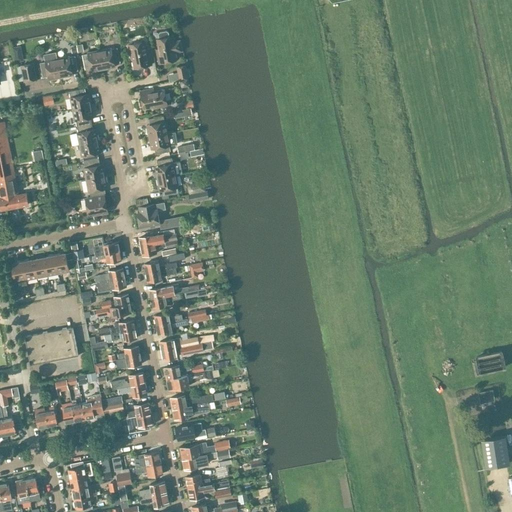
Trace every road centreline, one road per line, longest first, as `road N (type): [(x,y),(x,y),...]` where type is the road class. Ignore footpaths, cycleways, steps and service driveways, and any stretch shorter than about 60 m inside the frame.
road 1 (residential): [(167,436),(126,224)]
road 2 (residential): [(123,191),(141,186),(124,92),(107,93)]
road 3 (residential): [(0,249),(126,224)]
road 4 (residential): [(49,461),(167,436)]
